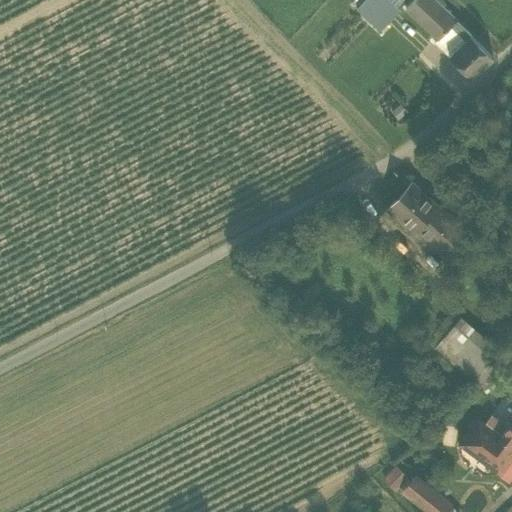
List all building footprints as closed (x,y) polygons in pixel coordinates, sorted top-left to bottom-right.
[(365,0),(357,9),(380,31),(399,10),(387,0),(365,0)] [(434,42),(449,56),(470,35),(470,34),(433,0),(412,0),(405,9),(437,39),(434,42)] [(492,56),(470,35),(449,56),(471,77),(492,56)] [(387,204),(412,229),(416,225),(436,204),(436,203),(411,179),(387,204)] [(436,246),(456,265),(477,243),(436,204),(416,225),(437,245),(436,246)] [(428,340),(473,377),(498,347),(453,310),(428,340)] [(510,358),(498,347),(473,377),(485,388),(510,358)] [(511,417),(499,435),(498,437),(511,447),(511,417)] [(498,472),(511,452),(511,447),(498,437),(499,435),(477,419),(459,443),(498,472)] [(399,489),(410,469),(396,461),(385,481),(399,489)] [(402,490),(428,511),(440,511),(449,503),(415,475),(402,490)]
